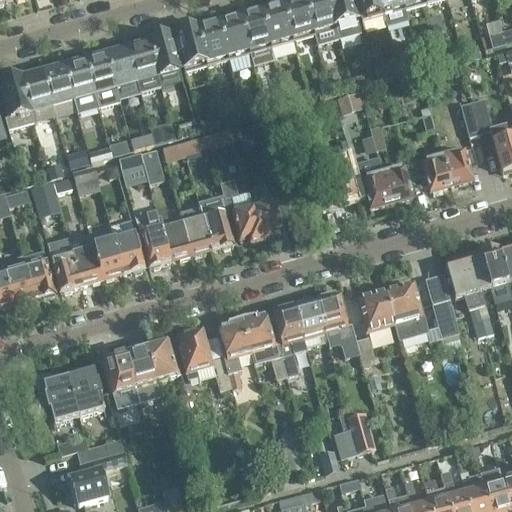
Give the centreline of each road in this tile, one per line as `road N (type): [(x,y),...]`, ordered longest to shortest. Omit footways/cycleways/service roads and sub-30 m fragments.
road 1 (residential): [(0,353),(511,211)]
road 2 (residential): [(0,47),(169,0)]
